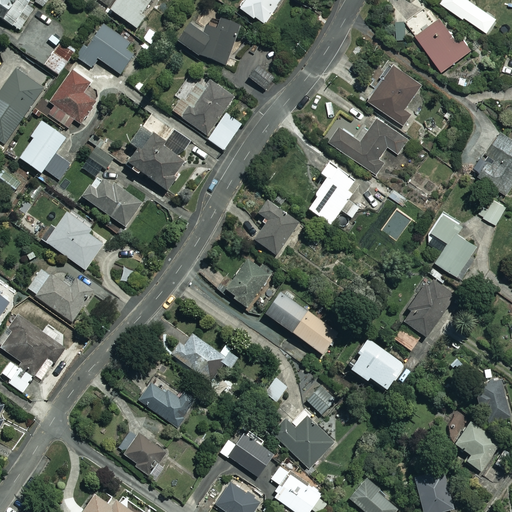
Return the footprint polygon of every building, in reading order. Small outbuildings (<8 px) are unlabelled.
[(0,0),(0,17),(22,32),(26,26),(24,25),(34,10),(28,6),(32,0),(44,8),(49,0),(0,0)] [(117,0),(110,10),(137,29),(158,0),(117,0)] [(247,0),(240,10),(255,19),(255,18),(265,25),(281,0),(247,0)] [(443,0),(442,3),(466,21),(477,5),(469,0),(443,0)] [(458,41),(441,18),(436,22),(426,9),(407,23),(443,71),(472,50),(463,38),(458,41)] [(241,27),(222,19),(216,30),(208,27),(205,34),(188,26),(179,45),(223,65),(241,27)] [(406,22),(397,23),(398,42),(407,42),(406,22)] [(129,43),(103,25),(89,44),(87,43),(76,58),(91,68),(97,58),(119,74),(134,55),(125,48),(129,43)] [(76,51),(62,41),(45,65),(59,76),(76,51)] [(267,91),(276,79),(253,63),(246,73),(251,76),(249,79),(267,91)] [(422,85),(394,65),(369,100),(404,125),(411,114),(405,110),(422,85)] [(44,91),(16,70),(0,92),(0,142),(3,145),(44,91)] [(90,83),(72,71),(51,103),(55,106),(49,115),(68,128),(74,120),(80,124),(96,101),(83,93),(90,83)] [(210,81),(205,88),(198,83),(185,101),(182,98),(172,112),(207,136),(234,98),(210,81)] [(129,163),(135,167),(132,171),(139,176),(142,173),(167,192),(188,165),(162,146),(175,128),(154,112),(130,144),(138,150),(129,163)] [(242,125),(226,114),(208,140),(224,151),(242,125)] [(328,142),(376,176),(385,162),(380,159),(388,148),(398,155),(409,138),(381,118),(363,143),(339,126),(328,142)] [(66,138),(42,121),(31,137),(34,139),(20,159),(41,174),(66,138)] [(511,185),(511,135),(504,130),(487,154),(494,159),(481,178),(506,195),(511,185)] [(113,158),(96,148),(89,160),(106,170),(113,158)] [(321,175),(326,179),(315,196),(317,198),(308,210),(331,226),(352,194),(348,192),(356,181),(329,163),(321,175)] [(108,227),(118,234),(123,227),(125,229),(143,203),(109,180),(106,184),(98,179),(93,187),(91,185),(82,198),(114,219),(108,227)] [(54,194),(37,182),(27,196),(44,208),(54,194)] [(506,211),(487,198),(477,212),(496,225),(506,211)] [(299,223),(267,200),(258,213),(268,221),(254,240),(276,256),(299,223)] [(463,225),(444,212),(431,231),(449,243),(436,262),(463,280),(473,265),(467,260),(478,245),(459,232),(463,225)] [(91,230),(68,213),(47,243),(86,270),(104,245),(88,234),(91,230)] [(234,300),(248,309),(274,270),(262,263),(260,266),(248,258),(227,291),(236,297),(234,300)] [(433,267),(428,275),(443,285),(448,278),(433,267)] [(42,270),(29,288),(38,295),(37,296),(72,322),(94,291),(78,279),(71,288),(51,274),(50,276),(42,270)] [(403,322),(405,324),(394,339),(411,351),(422,336),(426,338),(456,296),(430,278),(408,309),(410,311),(403,322)] [(0,329),(5,322),(0,319),(0,316),(12,298),(0,289),(0,329)] [(340,334),(281,292),(266,314),(324,356),(340,334)] [(0,339),(0,347),(13,357),(1,372),(11,380),(9,383),(22,393),(34,377),(40,381),(70,343),(48,326),(43,333),(19,315),(0,339)] [(241,355),(227,345),(220,354),(193,334),(184,346),(180,343),(172,354),(211,383),(224,364),(231,369),(241,355)] [(405,366),(368,339),(358,353),(361,356),(351,369),(367,381),(369,378),(387,391),(405,366)] [(419,364),(412,358),(403,370),(410,375),(419,364)] [(287,387),(275,378),(263,393),(276,403),(287,387)] [(478,386),(479,391),(474,393),(478,408),(475,409),(478,419),(486,416),(489,426),(511,420),(500,379),(478,386)] [(152,381),(139,399),(179,429),(186,419),(183,417),(196,400),(183,391),(179,396),(170,389),(168,393),(152,381)] [(333,404),(318,388),(306,400),(322,415),(333,404)] [(334,441),(308,417),(297,429),(286,419),(272,434),(308,468),(334,441)] [(501,445),(471,423),(455,444),(471,456),(467,462),(481,472),(501,445)] [(148,478),(152,472),(157,475),(163,467),(158,463),(166,452),(139,433),(136,437),(129,432),(117,450),(136,463),(133,468),(148,478)] [(236,445),(229,440),(219,453),(228,459),(229,457),(258,478),(274,455),(244,434),(236,445)] [(511,456),(503,451),(495,465),(504,470),(511,456)] [(270,482),(278,487),(275,492),(278,494),(275,499),(294,511),(309,511),(311,509),(314,511),(321,511),(326,506),(318,501),(322,495),(280,467),(270,482)] [(443,511),(453,509),(443,471),(414,479),(423,511),(443,511)] [(348,498),(362,510),(359,511),(394,511),(397,509),(365,480),(348,498)] [(231,482),(215,505),(225,511),(254,511),(261,503),(231,482)] [(112,507),(96,495),(83,511),(133,511),(117,500),(112,507)]
